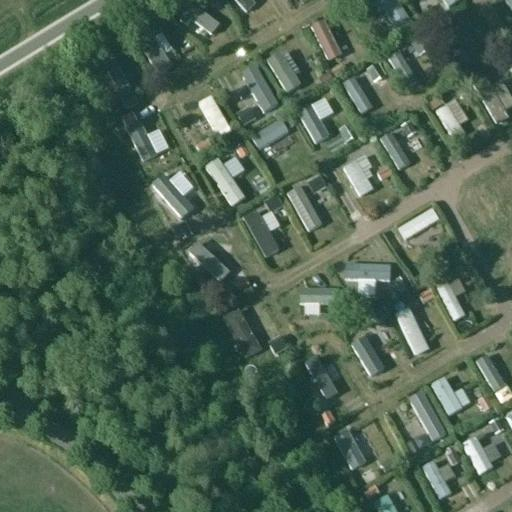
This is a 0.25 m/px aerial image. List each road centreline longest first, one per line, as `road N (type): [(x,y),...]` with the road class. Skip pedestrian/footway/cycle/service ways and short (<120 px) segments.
road 1 (unclassified): [(133,511),(74,447),(0,414)]
road 2 (unclassified): [(0,67),(110,0)]
road 3 (unknown): [(370,401),(436,511)]
